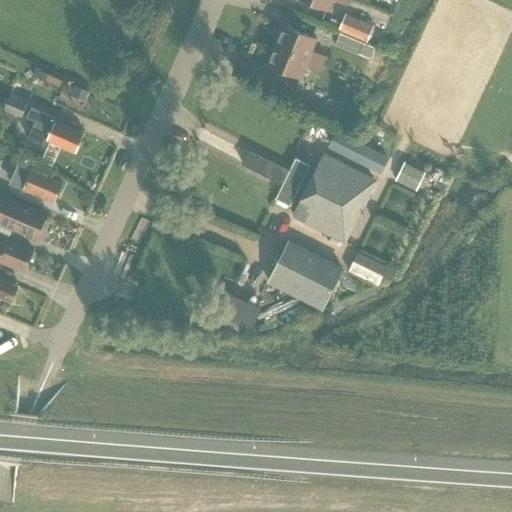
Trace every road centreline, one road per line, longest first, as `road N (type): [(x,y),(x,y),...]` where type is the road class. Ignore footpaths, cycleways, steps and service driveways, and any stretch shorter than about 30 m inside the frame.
road 1 (motorway): [(511,476),(0,440)]
road 2 (unclassified): [(58,351),(212,0)]
